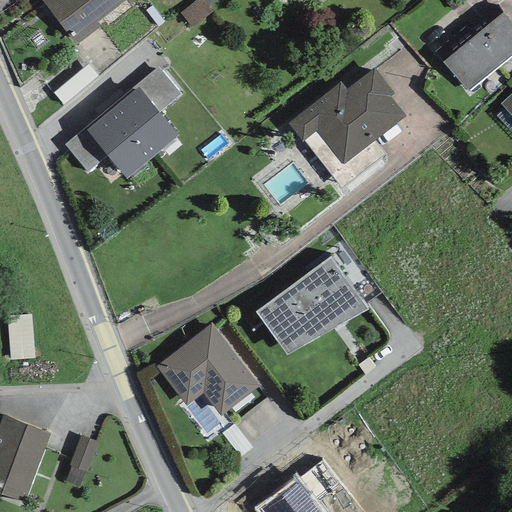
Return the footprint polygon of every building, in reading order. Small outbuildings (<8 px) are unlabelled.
[(42,0),(42,1),(72,41),(97,22),(125,0),(42,0)] [(197,0),(181,13),(192,27),(212,11),(208,7),(202,0),(197,0)] [(511,24),(502,13),(442,62),(467,92),(511,54),(511,24)] [(100,27),(97,22),(72,41),(75,46),(100,27)] [(53,92),(63,105),(98,76),(88,64),(53,92)] [(136,85),(137,87),(158,113),(181,93),(158,67),(136,85)] [(340,82),(287,124),(301,142),(315,132),(341,165),(405,117),(390,96),(393,94),(374,69),(346,90),(340,82)] [(137,87),(113,108),(154,155),(178,135),(158,113),(137,87)] [(511,93),(501,104),(511,116),(511,93)] [(113,108),(85,132),(105,157),(125,179),(154,155),(113,108)] [(105,157),(85,132),(83,129),(64,144),(86,171),(105,157)] [(329,256),(256,312),(286,355),(369,310),(329,256)] [(14,349),(38,346),(34,305),(9,308),(14,349)] [(210,323),(155,366),(186,406),(202,393),(220,416),(259,386),(210,323)] [(3,416),(0,422),(0,492),(24,502),(50,434),(3,416)] [(97,442),(79,435),(68,465),(85,472),(97,442)] [(254,509),(255,511),(323,511),(296,476),(254,509)]
